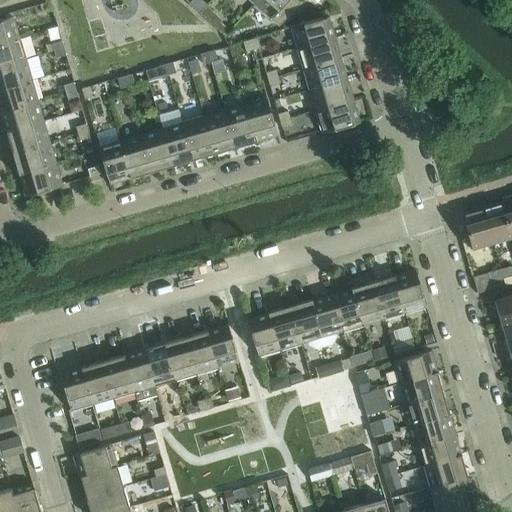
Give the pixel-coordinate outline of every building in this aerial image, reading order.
[(256,0),(254,4),(279,26),(301,2),(298,0),(256,0)] [(50,2),(40,4),(42,12),(52,9),(50,2)] [(292,26),(298,48),(335,37),(328,16),(292,26)] [(0,20),(0,43),(19,38),(13,17),(0,20)] [(220,22),(215,28),(223,35),(229,29),(220,22)] [(335,37),(298,48),(304,69),(341,58),(335,37)] [(19,38),(0,43),(0,66),(25,59),(19,38)] [(257,38),(250,40),(253,50),(260,48),(257,38)] [(250,40),(242,42),(245,52),(253,50),(250,40)] [(51,44),(53,51),(63,48),(61,41),(51,44)] [(63,48),(53,51),(55,58),(65,55),(63,48)] [(214,50),(207,52),(210,62),(217,60),(214,50)] [(210,62),(207,52),(200,54),(203,64),(210,62)] [(341,58),(304,69),(310,90),(347,79),(341,58)] [(25,59),(0,66),(0,88),(31,80),(25,59)] [(198,59),(189,62),(192,74),(201,71),(198,59)] [(173,62),(166,64),(169,74),(176,72),(173,62)] [(169,74),(166,64),(160,66),(163,76),(169,74)] [(266,73),(268,80),(278,77),(276,70),(266,73)] [(131,74),(124,76),(127,86),(134,84),(131,74)] [(127,86),(124,76),(117,78),(120,88),(127,86)] [(278,77),(268,80),(270,86),(280,84),(278,77)] [(347,79),(310,90),(316,110),(353,100),(347,79)] [(31,80),(0,88),(0,109),(0,111),(37,101),(31,80)] [(64,85),(66,92),(75,89),(73,83),(64,85)] [(89,87),(82,89),(84,99),(92,97),(89,87)] [(75,89),(66,92),(68,99),(78,96),(75,89)] [(267,98),(245,105),(256,141),(277,135),(267,98)] [(353,100),(316,110),(322,132),(359,122),(353,100)] [(37,101),(0,111),(7,132),(43,121),(37,101)] [(245,105),(224,111),(235,147),(256,141),(245,105)] [(224,111),(203,117),(214,153),(235,147),(224,111)] [(278,114),(280,121),(290,118),(288,111),(278,114)] [(203,117),(183,123),(193,160),(214,153),(203,117)] [(290,118),(280,121),(282,128),(292,125),(290,118)] [(43,121),(7,132),(13,153),(49,142),(43,121)] [(183,123),(162,129),(173,166),(193,160),(183,123)] [(76,127),(78,134),(88,131),(86,124),(76,127)] [(162,129),(141,135),(152,172),(173,166),(162,129)] [(88,131),(78,134),(80,141),(90,138),(88,131)] [(141,135),(120,141),(131,178),(152,172),(141,135)] [(131,178),(120,141),(99,147),(109,184),(131,178)] [(49,142),(13,153),(19,173),(55,163),(49,142)] [(55,163),(19,173),(25,195),(62,185),(55,163)] [(88,169),(90,176),(100,174),(98,166),(88,169)] [(511,199),(502,202),(511,236),(511,199)] [(511,236),(502,202),(482,208),(493,242),(511,236)] [(493,242),(482,208),(462,214),(472,248),(493,242)] [(511,266),(501,270),(503,278),(511,275),(511,266)] [(415,270),(394,276),(404,313),(426,306),(415,270)] [(503,278),(501,270),(488,273),(491,282),(503,278)] [(394,276),(373,282),(383,319),(404,313),(394,276)] [(373,282),(352,288),(363,325),(383,319),(373,282)] [(352,288),(331,294),(342,331),(363,325),(352,288)] [(331,294),(311,300),(324,347),(332,344),(337,337),(336,333),(342,331),(331,294)] [(511,294),(495,300),(501,320),(511,316),(511,294)] [(311,300),(290,306),(301,343),(307,341),(308,345),(316,349),(324,347),(311,300)] [(290,306),(269,312),(280,349),(301,343),(290,306)] [(280,349),(269,312),(247,319),(258,355),(280,349)] [(511,316),(501,320),(507,340),(511,338),(511,316)] [(228,324),(206,331),(217,367),(239,361),(228,324)] [(206,331),(185,337),(196,373),(217,367),(206,331)] [(432,334),(424,336),(427,344),(434,342),(432,334)] [(185,337),(165,343),(175,380),(196,373),(185,337)] [(391,345),(394,355),(415,349),(412,339),(391,345)] [(165,343),(144,349),(155,386),(175,380),(165,343)] [(384,347),(372,350),(375,360),(387,357),(384,347)] [(144,349),(123,355),(134,392),(137,401),(157,395),(154,386),(155,386),(144,349)] [(394,361),(400,383),(437,372),(431,350),(394,361)] [(370,351),(349,357),(352,367),(353,367),(373,361),(370,351)] [(123,355),(102,361),(113,398),(134,392),(123,355)] [(341,360),(329,363),(332,373),(344,370),(341,360)] [(102,361),(82,367),(92,404),(113,398),(102,361)] [(329,363),(316,367),(319,377),(332,373),(329,363)] [(92,404),(82,367),(60,373),(70,410),(92,404)] [(301,372),(289,375),(291,384),(303,380),(301,372)] [(437,372),(400,383),(406,404),(443,393),(437,372)] [(287,373),(277,376),(281,389),(291,386),(287,373)] [(356,376),(361,394),(371,391),(366,373),(356,376)] [(237,387),(225,391),(228,402),(240,398),(237,387)] [(361,394),(361,395),(367,415),(377,412),(371,391),(361,394)] [(443,393),(406,404),(412,424),(449,414),(443,393)] [(211,397),(204,399),(207,409),(214,407),(211,397)] [(207,409),(204,399),(197,401),(200,411),(207,409)] [(182,404),(169,407),(172,419),(185,415),(182,404)] [(150,413),(141,416),(145,428),(152,426),(154,425),(150,413)] [(449,414),(412,424),(418,445),(455,435),(449,414)] [(6,417),(8,427),(16,425),(13,415),(6,417)] [(381,419),(369,423),(373,436),(385,432),(381,419)] [(128,422),(121,424),(124,434),(131,432),(128,422)] [(124,434),(121,424),(114,426),(117,436),(124,434)] [(87,432),(75,435),(79,447),(90,444),(87,432)] [(153,432),(143,434),(145,442),(155,439),(153,432)] [(455,435),(418,445),(425,466),(461,455),(455,435)] [(19,437),(0,442),(0,447),(3,458),(23,452),(19,437)] [(390,441),(376,446),(377,449),(379,456),(393,451),(390,441)] [(74,455),(80,476),(117,466),(111,444),(74,455)] [(367,454),(351,458),(354,470),(370,465),(367,454)] [(461,455),(425,466),(431,487),(467,476),(461,455)] [(334,475),(353,470),(349,457),(331,463),(334,475)] [(393,461),(381,465),(385,477),(397,473),(393,461)] [(307,469),(311,481),(332,475),(328,463),(307,469)] [(117,466),(80,476),(86,497),(123,486),(117,466)] [(154,470),(156,477),(166,474),(164,467),(154,470)] [(156,477),(150,479),(154,491),(169,486),(166,474),(156,477)] [(397,474),(385,478),(389,490),(401,486),(397,474)] [(467,476),(431,487),(437,507),(473,497),(467,476)] [(285,478),(276,480),(278,488),(287,485),(285,478)] [(40,511),(32,482),(10,488),(17,511),(40,511)] [(123,486),(86,497),(90,511),(112,511),(129,507),(123,486)] [(256,486),(245,489),(249,500),(259,497),(256,486)] [(17,511),(10,488),(0,491),(0,511),(17,511)] [(232,491),(224,493),(227,505),(235,502),(232,491)] [(477,511),(473,497),(437,507),(437,511),(477,511)] [(388,511),(385,498),(363,505),(364,511),(388,511)] [(408,511),(406,503),(394,507),(395,511),(408,511)]
